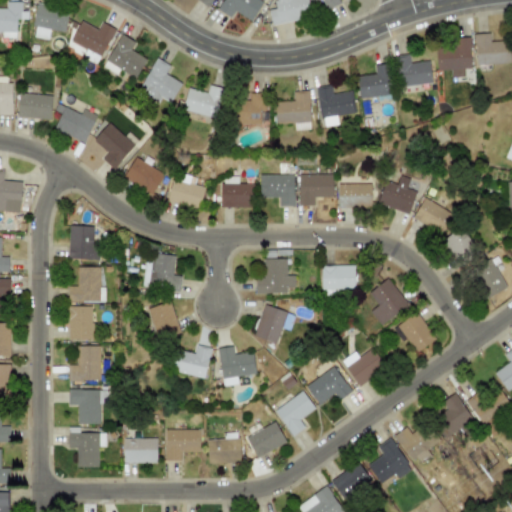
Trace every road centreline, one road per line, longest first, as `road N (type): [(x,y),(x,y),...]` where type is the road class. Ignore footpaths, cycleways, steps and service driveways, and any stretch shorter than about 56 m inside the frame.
road 1 (residential): [(0,145),(65,164),(129,211),(171,229),(388,244),(423,271),(476,339)]
road 2 (residential): [(40,488),(241,488),(284,479),(511,312)]
road 3 (residential): [(39,511),(49,225),(55,204),(83,174)]
road 4 (tertiary): [(450,0),(315,51),(273,57),(194,41),(134,0)]
